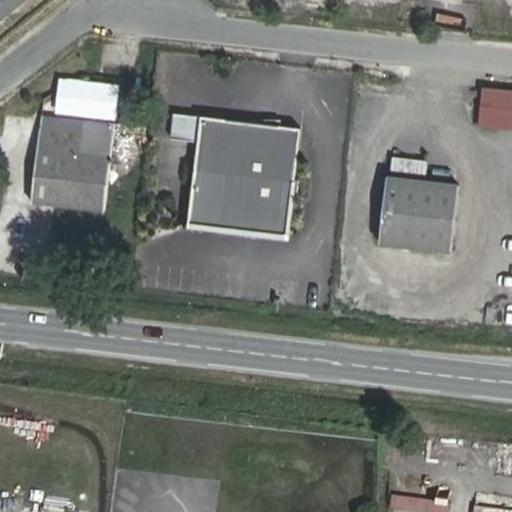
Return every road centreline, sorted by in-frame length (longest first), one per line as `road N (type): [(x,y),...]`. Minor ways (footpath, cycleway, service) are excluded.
road 1 (primary): [(0,325),(511,386)]
road 2 (unclassified): [(511,62),(211,29),(144,0)]
road 3 (unclassified): [(110,0),(0,85)]
